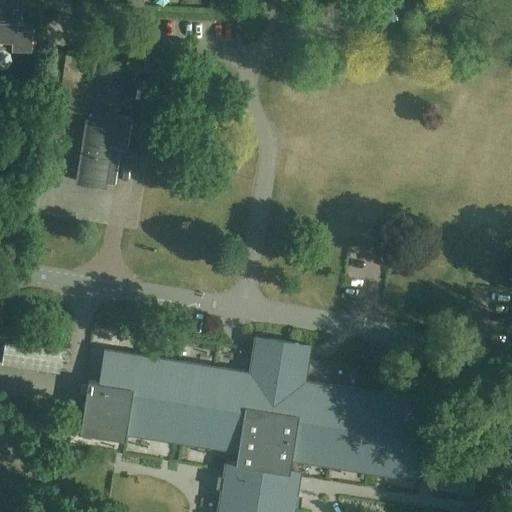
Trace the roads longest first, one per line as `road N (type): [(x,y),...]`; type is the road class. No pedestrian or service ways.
road 1 (residential): [(364,329),(380,212),(478,223),(468,371)]
road 2 (residential): [(245,308),(268,138),(245,77),(252,56)]
road 3 (residential): [(252,56),(62,40),(61,0)]
road 4 (residential): [(0,370),(76,382),(92,285)]
road 5 (residential): [(245,308),(92,285)]
road 6 (residential): [(364,329),(245,308)]
